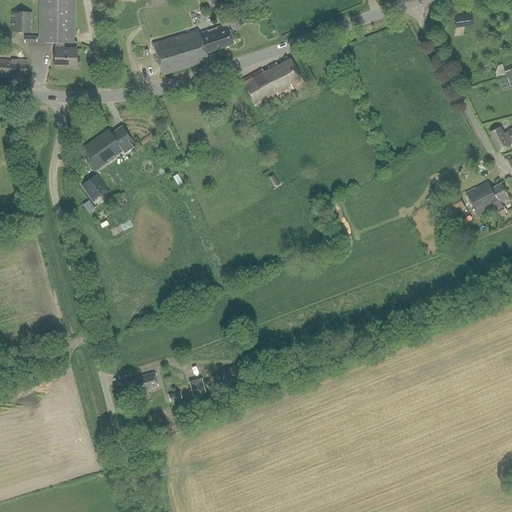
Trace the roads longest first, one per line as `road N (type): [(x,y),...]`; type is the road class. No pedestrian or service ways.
road 1 (unclassified): [(138,511),(53,193),(63,99)]
road 2 (tertiary): [(63,99),(159,89),(412,2)]
road 3 (residential): [(511,174),(471,119),(412,2)]
